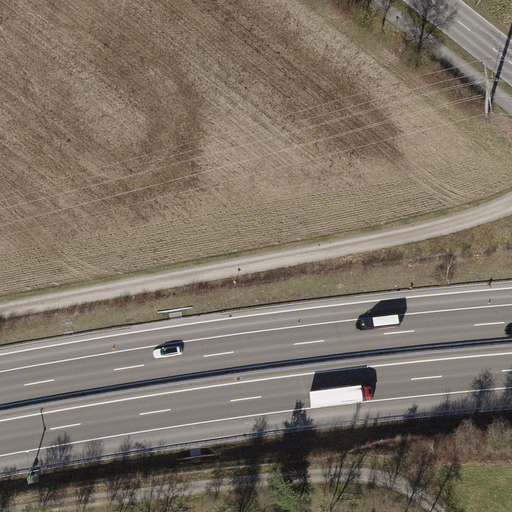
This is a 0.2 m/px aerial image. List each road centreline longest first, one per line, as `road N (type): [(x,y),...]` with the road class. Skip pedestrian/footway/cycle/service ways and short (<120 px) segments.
road 1 (track): [(0,311),(405,234),(511,201)]
road 2 (motorway): [(0,439),(273,395),(511,371)]
road 3 (motorway): [(511,322),(278,345),(0,389)]
road 4 (track): [(38,511),(341,476),(404,486),(429,511)]
